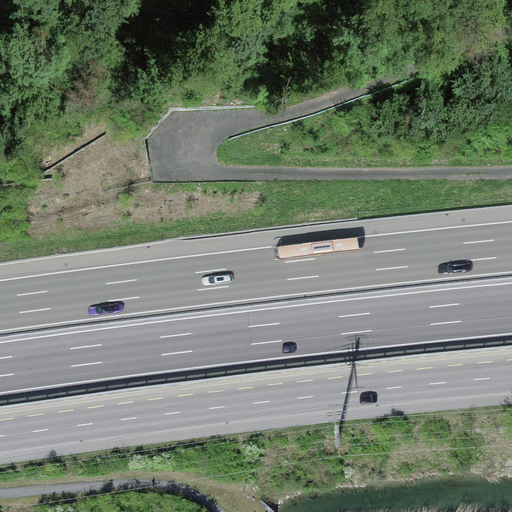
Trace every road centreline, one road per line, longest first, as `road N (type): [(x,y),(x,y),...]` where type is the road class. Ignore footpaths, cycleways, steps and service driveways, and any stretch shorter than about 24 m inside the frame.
road 1 (track): [(511,172),(219,173),(189,166),(181,149),(193,134),(335,98),(511,30)]
road 2 (tertiary): [(0,436),(511,375)]
road 3 (motorway): [(0,367),(511,308)]
road 4 (motorway): [(511,246),(0,305)]
road 5 (track): [(217,511),(198,495),(142,482),(0,492)]
